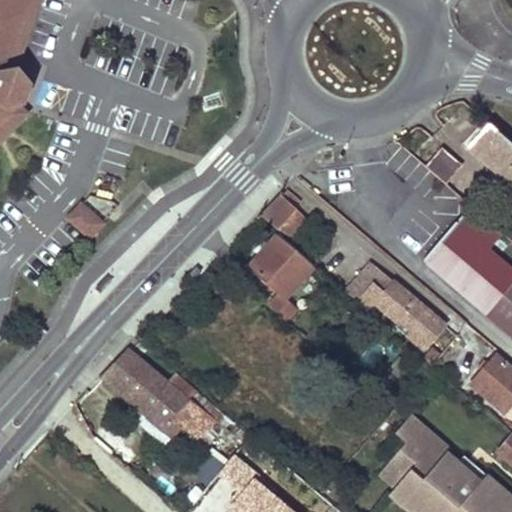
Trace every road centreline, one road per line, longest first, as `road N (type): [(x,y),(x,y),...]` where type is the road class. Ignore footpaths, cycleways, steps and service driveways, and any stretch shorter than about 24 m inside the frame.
road 1 (secondary): [(305,103),(279,141),(0,422)]
road 2 (unknown): [(53,408),(199,511)]
road 3 (secondary): [(305,103),(348,121),(380,116),(416,86),(425,56)]
